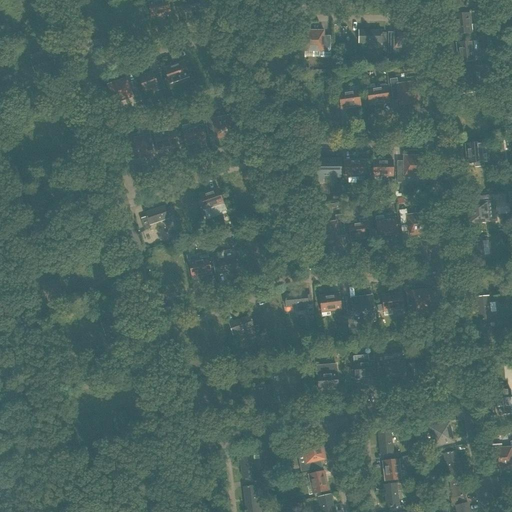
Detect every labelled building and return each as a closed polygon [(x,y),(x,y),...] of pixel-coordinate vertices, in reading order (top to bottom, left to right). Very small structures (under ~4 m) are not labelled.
[(158,0),(156,1),(155,0),(147,0),(151,18),(170,14),(167,0),(158,0)] [(175,2),(171,3),(173,12),(177,11),(177,13),(199,9),(197,0),(179,0),(174,1),(175,2)] [(466,7),(465,0),(452,0),(454,8),(456,8),(457,12),(465,11),(465,7),(466,7)] [(453,15),(455,35),(475,33),(474,25),(471,25),(469,14),(453,15)] [(394,37),(388,37),(388,53),(395,53),(395,47),(414,48),(414,28),(394,27),(394,37)] [(381,30),(359,30),(359,44),(382,44),(382,42),(385,42),(385,33),(381,33),(381,30)] [(330,41),(323,41),(323,31),(304,31),(304,51),(323,51),(323,57),(330,57),(330,41)] [(49,42),(53,54),(59,52),(55,40),(49,42)] [(456,43),(458,63),(474,61),(473,50),(477,49),(476,41),(456,43)] [(30,61),(31,63),(35,73),(56,65),(50,48),(44,51),(46,55),(30,61)] [(164,68),(167,78),(169,83),(188,77),(183,62),(164,68)] [(492,65),(458,68),(461,94),(481,92),(480,84),(487,83),(486,72),(493,71),(492,65)] [(152,72),(139,77),(144,92),(157,88),(158,90),(164,88),(159,74),(153,76),(152,72)] [(126,78),(107,85),(114,103),(133,97),(135,103),(141,100),(136,86),(130,88),(126,78)] [(399,95),(399,99),(400,105),(419,102),(416,82),(397,85),(396,79),(390,80),(392,96),(399,95)] [(366,85),(369,105),(388,102),(386,86),(375,88),(374,84),(366,85)] [(339,93),(341,109),(360,106),(357,87),(349,88),(350,91),(339,93)] [(214,130),(215,134),(216,139),(235,135),(231,116),(212,119),(211,114),(205,115),(208,131),(214,130)] [(182,126),(186,145),(205,141),(202,125),(190,128),(190,124),(182,126)] [(154,135),(157,151),(177,147),(173,127),(165,129),(166,133),(154,135)] [(145,147),(152,146),(148,130),(142,131),(143,137),(124,141),(128,160),(147,157),(145,147)] [(481,143),(465,144),(467,164),(475,163),(475,167),(484,166),(483,162),(487,162),(486,154),(482,154),(481,143)] [(404,166),(397,166),(397,182),(404,182),(404,177),(423,177),(423,156),(404,157),(404,166)] [(314,181),(322,181),(322,177),(340,177),(340,160),(314,160),(314,181)] [(357,177),(357,180),(365,180),(364,161),(345,161),(345,177),(357,177)] [(373,161),(373,180),(381,180),(381,177),(393,177),(393,161),(373,161)] [(199,195),(206,214),(213,211),(212,208),(223,204),(218,189),(199,195)] [(472,204),(467,204),(469,224),(489,222),(496,221),(494,201),(493,202),(492,195),(486,196),(476,197),(476,203),(472,204)] [(16,209),(20,220),(20,221),(41,214),(40,211),(44,210),(41,202),(37,203),(37,202),(16,209)] [(174,215),(171,207),(167,208),(166,206),(145,213),(146,217),(141,219),(145,230),(150,228),(149,225),(170,217),(174,215)] [(408,227),(408,231),(409,236),(428,233),(426,213),(406,216),(406,210),(399,211),(401,227),(408,227)] [(317,224),(320,244),(339,241),(338,232),(344,231),(342,215),(335,216),(336,222),(317,224)] [(375,217),(378,236),(397,234),(395,218),(384,219),(383,216),(375,217)] [(348,224),(350,240),(370,237),(367,218),(359,219),(360,223),(348,224)] [(472,245),(470,245),(472,267),(475,267),(475,271),(484,270),(484,266),(485,266),(484,257),(483,255),(482,244),(472,245)] [(212,254),(213,261),(216,274),(238,270),(237,268),(241,267),(240,258),(236,259),(236,257),(218,260),(216,253),(212,254)] [(192,278),(211,274),(207,254),(199,256),(200,260),(189,262),(192,278)] [(30,284),(32,294),(32,296),(37,295),(37,291),(46,289),(45,284),(59,281),(56,269),(34,273),(36,283),(30,284)] [(412,292),(406,293),(409,316),(418,315),(418,314),(418,312),(423,311),(435,309),(433,293),(427,294),(427,293),(426,290),(412,292)] [(306,293),(284,295),(285,305),(285,307),(297,306),(297,312),(301,311),(308,311),(307,306),(307,303),(307,296),(306,293)] [(382,296),(383,306),(384,315),(392,314),(392,311),(403,309),(401,293),(382,296)] [(340,303),(339,294),(319,297),(322,317),(330,315),(329,311),(341,310),(340,303)] [(488,296),(476,298),(478,320),(481,320),(481,324),(489,323),(490,323),(498,322),(497,318),(490,319),(490,313),(489,303),(488,301),(488,296)] [(355,322),(374,320),(373,313),(371,297),(352,299),(354,322),(355,322)] [(116,318),(101,324),(105,335),(126,328),(120,311),(114,314),(116,318)] [(229,323),(233,335),(254,328),(254,327),(258,325),(255,317),(251,318),(250,316),(229,323)] [(490,323),(481,324),(482,328),(479,329),(482,351),(494,349),(492,327),(490,327),(490,323)] [(368,362),(367,356),(353,357),(354,371),(350,371),(351,378),(355,377),(355,379),(375,378),(373,362),(368,362)] [(384,357),(386,377),(405,375),(404,359),(393,360),(392,356),(384,357)] [(426,363),(413,363),(414,366),(414,376),(437,374),(436,356),(430,357),(428,357),(426,357),(426,358),(426,363)] [(336,364),(316,366),(317,374),(317,377),(318,390),(338,389),(336,369),(336,364)] [(249,387),(250,405),(273,403),(271,385),(249,387)] [(511,413),(510,390),(488,391),(489,407),(502,406),(503,415),(511,413)] [(425,431),(430,430),(434,447),(453,442),(449,423),(435,426),(434,420),(423,422),(425,431)] [(393,454),(392,441),(391,431),(378,433),(381,455),(383,455),(384,459),(392,458),(392,454),(393,454)] [(316,462),(320,461),(325,460),(321,441),(301,445),(306,464),(300,465),(302,472),(318,468),(316,462)] [(511,441),(511,442),(511,448),(492,449),(493,469),(511,467),(511,441)] [(443,454),(448,476),(460,473),(455,452),(453,452),(452,448),(443,450),(444,454),(443,454)] [(245,479),(245,483),(254,482),(253,478),(255,477),(253,455),(240,457),(243,479),(245,479)] [(398,460),(393,460),(383,462),(385,481),(404,479),(404,471),(400,471),(398,460)] [(307,487),(309,495),(328,490),(324,471),(308,475),(311,486),(307,487)] [(460,473),(448,476),(453,498),(450,499),(451,502),(455,502),(464,500),(463,496),(465,495),(460,473)] [(243,487),(246,509),(258,508),(256,486),(254,486),(254,482),(245,483),(246,487),(243,487)] [(394,484),(384,485),(386,508),(389,508),(389,511),(403,510),(402,506),(399,506),(396,484),(394,484)] [(334,511),(330,495),(318,498),(321,511),(334,511)] [(455,502),(451,502),(452,506),(455,506),(456,511),(468,511),(467,503),(465,504),(464,500),(455,502)]
